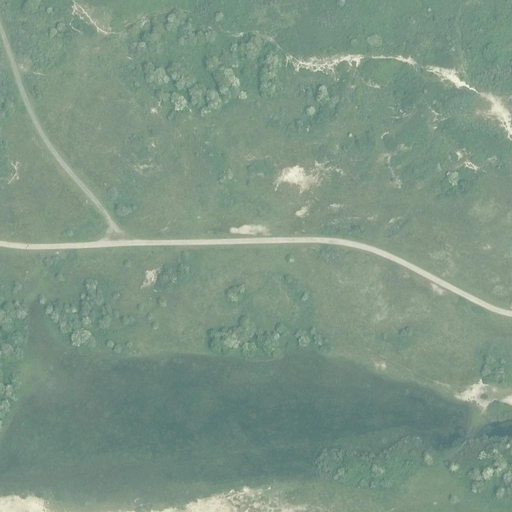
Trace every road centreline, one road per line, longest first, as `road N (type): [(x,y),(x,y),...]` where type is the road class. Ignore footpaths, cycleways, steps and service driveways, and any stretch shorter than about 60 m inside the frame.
road 1 (track): [(0,242),(342,242),(511,313)]
road 2 (track): [(123,244),(47,143),(0,26)]
